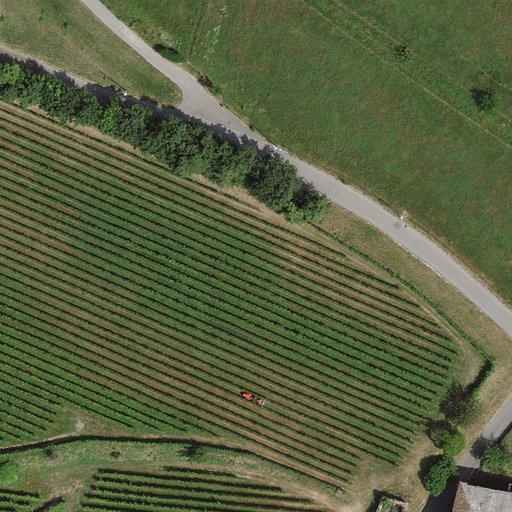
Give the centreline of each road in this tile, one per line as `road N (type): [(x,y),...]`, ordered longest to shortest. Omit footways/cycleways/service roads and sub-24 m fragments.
road 1 (residential): [(0,57),(237,147),(390,223),(511,330)]
road 2 (track): [(85,0),(237,147)]
road 3 (unclassified): [(511,405),(431,511)]
